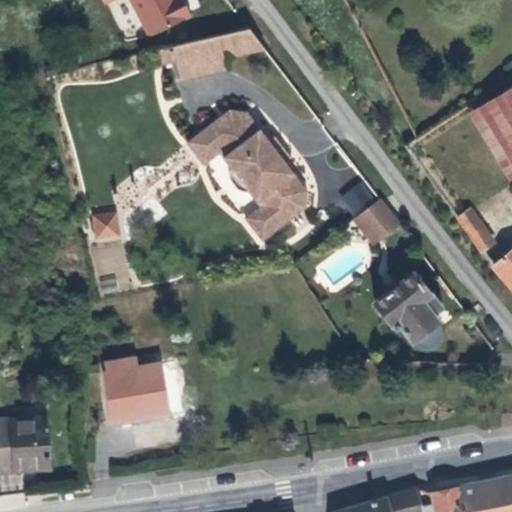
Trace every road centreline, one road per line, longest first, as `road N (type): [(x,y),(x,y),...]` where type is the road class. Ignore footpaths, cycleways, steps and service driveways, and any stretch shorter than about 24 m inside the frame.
road 1 (residential): [(257,0),(511,329)]
road 2 (secondary): [(313,489),(511,451)]
road 3 (secondary): [(158,511),(313,489)]
